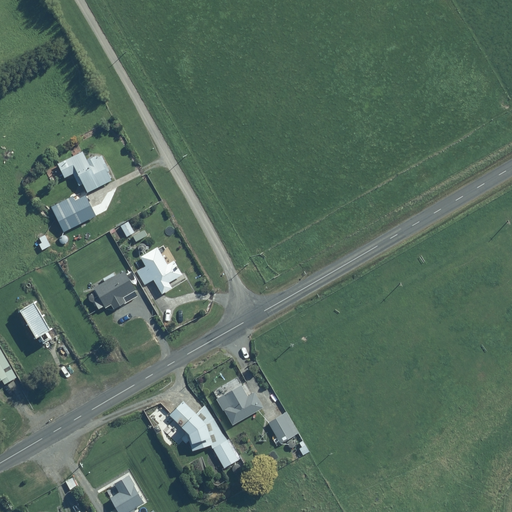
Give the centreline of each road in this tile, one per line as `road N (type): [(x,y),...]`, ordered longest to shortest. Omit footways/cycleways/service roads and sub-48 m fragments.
road 1 (unclassified): [(76,0),(256,315)]
road 2 (unknown): [(177,176),(319,93),(399,232)]
road 3 (residential): [(256,315),(0,463)]
road 4 (residential): [(256,315),(511,166)]
